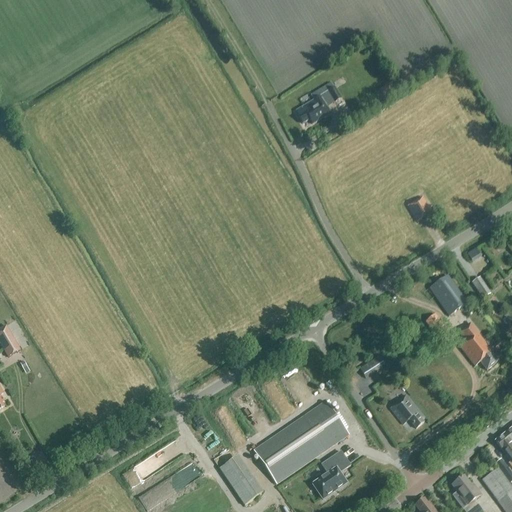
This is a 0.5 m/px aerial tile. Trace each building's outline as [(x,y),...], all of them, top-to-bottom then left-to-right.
[(383,96),(393,89),(388,83),(379,90),(383,96)] [(327,94),(333,104),(342,100),(335,88),(334,89),(331,84),(311,96),(313,101),(295,112),(298,117),(297,117),(302,126),(309,121),(312,126),(331,114),(321,97),(327,94)] [(417,222),(432,214),(423,198),(408,207),(417,222)] [(471,261),(480,256),(476,248),(467,253),(471,261)] [(429,289),(449,317),(468,304),(448,276),(429,289)] [(479,281),(471,286),(483,302),(490,296),(479,281)] [(450,332),(436,315),(426,322),(439,340),(450,332)] [(496,357),(489,350),(468,323),(466,324),(468,326),(459,334),(464,341),(458,346),(475,368),(480,363),(487,372),(498,362),(494,358),(496,357)] [(21,351),(6,326),(0,329),(0,345),(8,359),(21,351)] [(360,369),(366,379),(385,366),(379,357),(360,369)] [(413,401),(417,398),(413,392),(409,395),(413,401)] [(424,419),(406,397),(390,410),(403,426),(409,421),(416,430),(424,423),(422,421),(424,419)] [(326,403),(254,452),(276,486),(332,448),(349,436),(326,403)] [(511,444),(504,435),(495,442),(511,463),(511,444)] [(350,467),(340,453),(322,466),(328,475),(313,485),(323,500),(346,485),(339,474),(350,467)] [(259,493),(237,454),(218,464),(240,504),(259,493)] [(511,511),(511,488),(498,469),(482,481),(504,511),(511,511)] [(511,474),(507,469),(502,472),(511,485),(511,474)] [(452,486),(457,493),(452,497),(463,510),(464,511),(479,511),(481,511),(474,501),(481,496),(476,490),(474,491),(464,477),(452,486)] [(415,507),(419,511),(435,511),(429,503),(428,504),(424,499),(419,503),(419,502),(416,504),(416,506),(415,507)]
